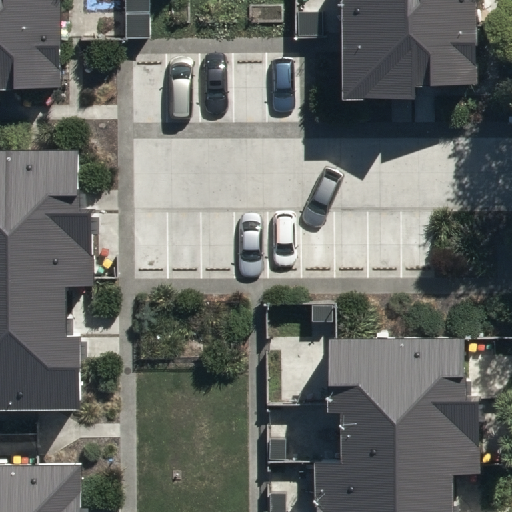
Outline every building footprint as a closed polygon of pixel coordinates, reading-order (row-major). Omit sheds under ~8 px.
[(0,0),(0,88),(61,88),(60,0),(0,0)] [(341,0),(343,102),(415,102),(415,87),(478,87),(477,0),(341,0)] [(77,208),(76,149),(0,149),(0,410),(82,410),(82,336),(66,336),(66,283),(95,283),(94,208),(77,208)] [(464,397),(464,338),(324,339),(324,412),(341,411),(342,463),(317,463),(317,511),(453,511),(453,472),(482,472),(482,397),(464,397)] [(79,511),(79,465),(0,465),(0,511),(79,511)]
